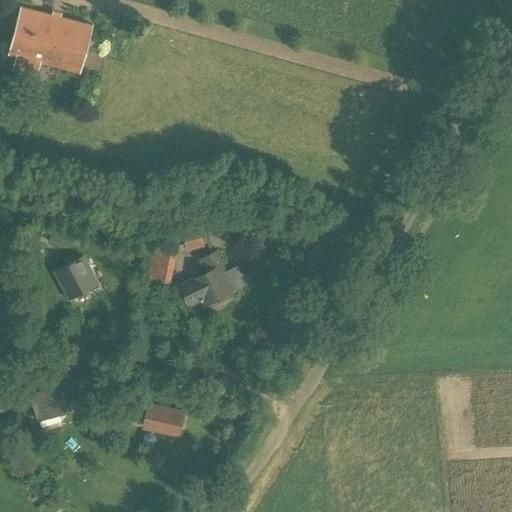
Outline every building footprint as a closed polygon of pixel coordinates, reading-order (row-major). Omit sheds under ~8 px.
[(16,55),(12,70),(36,76),(40,61),(80,71),(92,24),(21,6),(9,53),(16,55)] [(155,276),(177,277),(177,249),(155,249),(155,276)] [(216,252),(207,256),(213,269),(208,271),(206,272),(181,285),(190,302),(200,297),(201,299),(203,298),(205,302),(246,282),(238,267),(226,273),(216,252)] [(86,258),(55,274),(68,300),(99,284),(86,258)] [(62,384),(31,394),(39,420),(70,409),(62,384)] [(143,426),(178,434),(183,411),(148,403),(143,426)]
